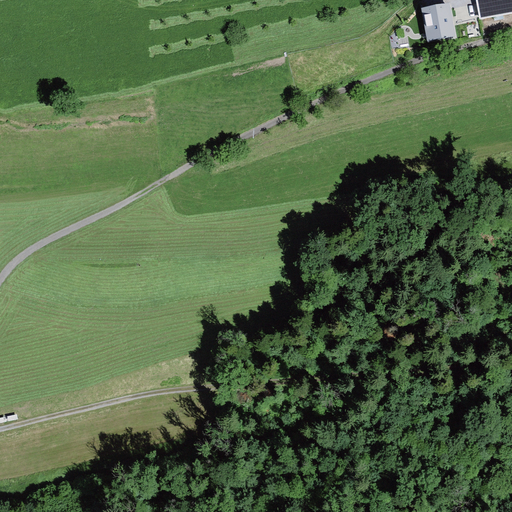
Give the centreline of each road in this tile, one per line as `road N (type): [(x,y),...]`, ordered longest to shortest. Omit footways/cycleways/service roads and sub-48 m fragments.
road 1 (track): [(511,30),(323,97),(28,251),(0,278)]
road 2 (track): [(511,359),(188,387),(0,428)]
